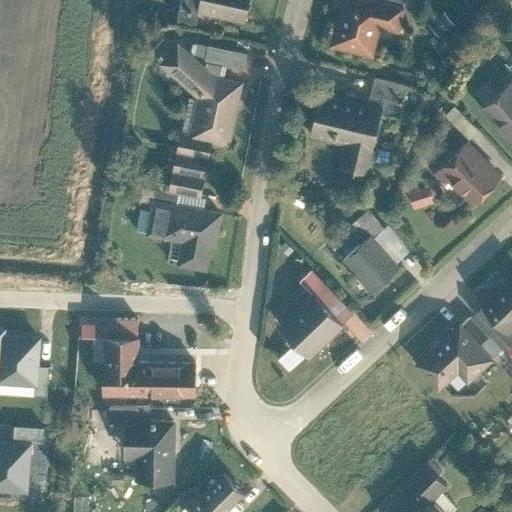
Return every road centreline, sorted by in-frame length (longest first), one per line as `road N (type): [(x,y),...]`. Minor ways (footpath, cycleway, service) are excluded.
road 1 (residential): [(511,216),(264,446)]
road 2 (residential): [(253,295),(305,0)]
road 3 (residential): [(0,295),(253,295)]
road 4 (residential): [(264,446),(240,394),(253,295)]
